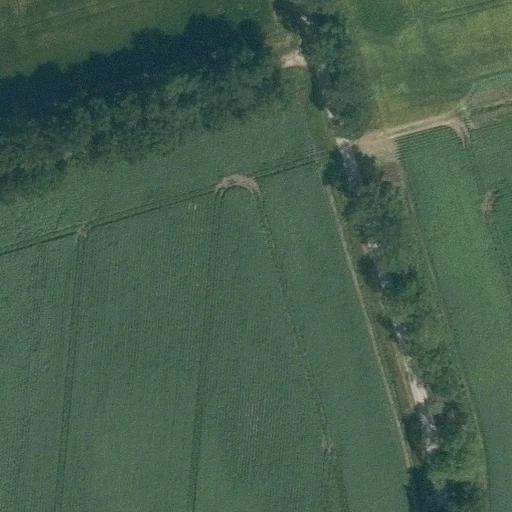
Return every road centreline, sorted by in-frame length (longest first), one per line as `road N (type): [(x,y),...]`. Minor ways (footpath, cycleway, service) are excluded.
road 1 (unclassified): [(443,511),(436,457),(299,0)]
road 2 (track): [(0,147),(314,52)]
